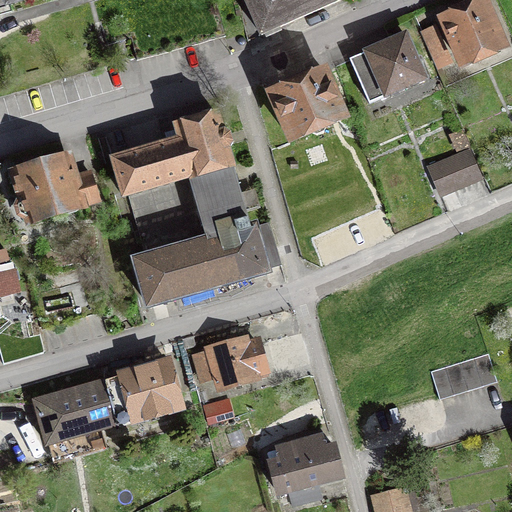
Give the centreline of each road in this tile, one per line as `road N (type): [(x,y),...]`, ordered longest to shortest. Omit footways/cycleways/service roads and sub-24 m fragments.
road 1 (residential): [(0,381),(302,295)]
road 2 (residential): [(0,147),(243,76)]
road 3 (residential): [(302,295),(511,202)]
road 4 (residential): [(243,76),(302,295)]
road 5 (residential): [(302,295),(355,511)]
road 6 (residential): [(243,76),(417,0)]
